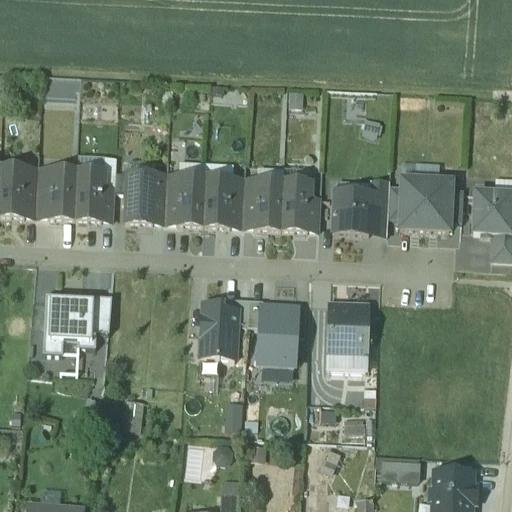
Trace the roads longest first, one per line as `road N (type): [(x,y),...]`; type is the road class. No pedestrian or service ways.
road 1 (track): [(511,113),(0,85)]
road 2 (residential): [(0,273),(455,293)]
